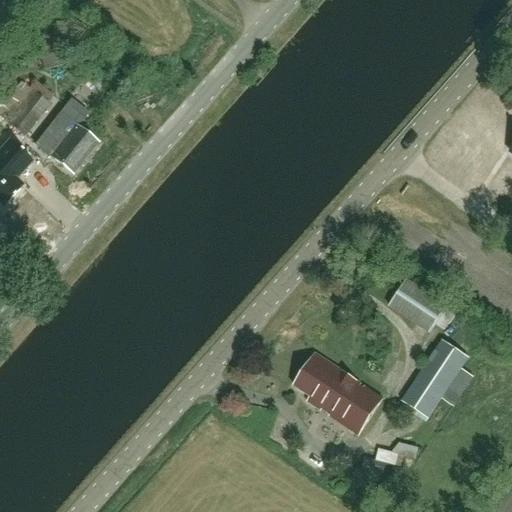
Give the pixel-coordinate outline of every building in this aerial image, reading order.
[(54,30),(36,34),(43,58),(60,53),(54,30)] [(26,138),(50,106),(32,92),(7,123),(26,138)] [(76,172),(102,143),(85,127),(59,156),(76,172)] [(0,205),(3,209),(22,188),(13,179),(18,174),(19,175),(31,162),(10,143),(0,153),(0,205)] [(390,306),(431,334),(448,308),(407,281),(390,306)] [(403,402),(429,419),(442,399),(452,405),(466,384),(456,378),(469,359),(443,341),(403,402)] [(359,436),(384,399),(316,354),(294,386),(311,397),(308,402),(359,436)] [(395,461),(397,449),(378,446),(376,458),(395,461)] [(347,468),(340,482),(350,488),(358,473),(347,468)]
